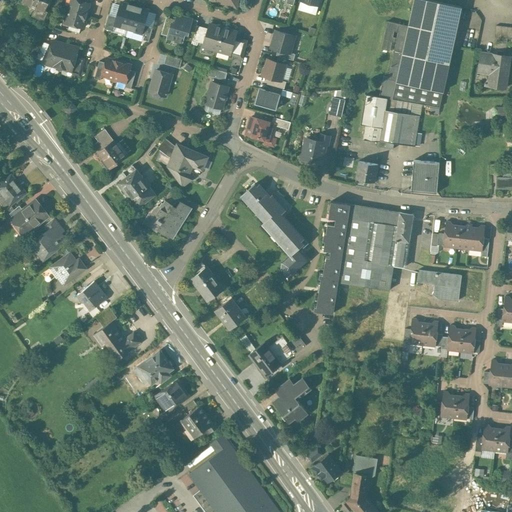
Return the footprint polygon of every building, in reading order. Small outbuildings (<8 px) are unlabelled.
[(49,0),(22,0),(23,1),(36,7),(32,15),(44,21),(48,12),(45,10),(49,0)] [(79,0),(70,0),(68,10),(86,16),(90,3),(79,0)] [(462,7),(428,0),(414,0),(408,26),(396,81),(443,92),(462,7)] [(135,6),(121,2),(117,17),(115,25),(128,29),(135,6)] [(148,10),(135,6),(128,29),(142,33),(144,25),(148,10)] [(86,16),(68,10),(64,23),(69,24),(81,28),(83,28),(86,16)] [(109,14),(104,29),(113,31),(115,25),(117,17),(109,14)] [(192,19),(181,15),(180,18),(177,17),(175,23),(172,23),(168,35),(168,38),(182,42),(185,33),(188,34),(189,28),(192,20),(192,19)] [(198,21),(192,20),(189,28),(195,30),(197,25),(198,21)] [(166,21),(162,33),(168,35),(172,23),(166,21)] [(408,26),(387,21),(381,49),(390,51),(392,41),(396,42),(388,77),(388,79),(396,81),(408,26)] [(81,28),(69,24),(68,30),(79,33),(81,28)] [(223,27),(210,24),(208,28),(204,44),(203,47),(217,50),(223,27)] [(153,27),(144,25),(142,33),(144,33),(142,40),(149,42),(153,27)] [(208,28),(197,25),(195,30),(192,40),(204,44),(208,28)] [(511,27),(496,26),(494,37),(501,38),(500,43),(506,43),(506,39),(511,39),(511,27)] [(237,31),(223,27),(217,50),(230,54),(235,37),(237,31)] [(295,36),(276,30),(271,47),(278,49),(290,53),(290,52),(295,36)] [(247,41),(235,37),(230,54),(242,58),(247,41)] [(66,45),(53,41),(46,64),(60,68),(66,45)] [(43,42),(36,58),(42,61),(49,44),(43,42)] [(78,48),(66,45),(60,68),(71,71),(76,56),(78,48)] [(290,53),(278,49),(276,55),(293,60),(295,54),(290,52),(290,53)] [(510,57),(493,54),(481,53),(479,69),(491,70),(489,86),(505,88),(510,57)] [(182,59),(167,55),(164,64),(179,68),(182,59)] [(84,59),(76,56),(71,71),(73,74),(80,76),(84,59)] [(119,61),(107,57),(105,63),(101,76),(102,76),(114,79),(119,61)] [(286,64),(267,59),(263,75),(269,77),(281,80),(286,64)] [(105,63),(99,61),(94,78),(100,80),(102,76),(101,76),(105,63)] [(132,65),(119,61),(114,79),(126,83),(130,70),(132,65)] [(227,72),(210,67),(208,75),(225,80),(227,72)] [(136,72),(130,70),(126,83),(125,87),(131,89),(136,72)] [(172,74),(156,70),(150,92),(165,96),(172,74)] [(388,77),(384,76),(379,97),(413,102),(440,107),(443,92),(396,81),(388,79),(388,77)] [(281,80),(269,77),(267,84),(284,89),(286,82),(281,80)] [(228,86),(212,81),(206,104),(222,108),(224,100),(226,99),(227,96),(226,94),(228,86)] [(280,96),(265,92),(266,90),(259,88),(255,103),(276,109),(280,96)] [(307,96),(301,95),(298,105),(304,106),(307,96)] [(379,97),(365,95),(361,124),(366,125),(363,140),(377,142),(377,146),(393,149),(394,142),(406,144),(411,114),(413,102),(379,97)] [(345,99),(333,97),(329,114),(341,117),(345,99)] [(70,102),(65,109),(71,114),(77,108),(70,102)] [(499,116),(510,115),(510,105),(498,106),(499,116)] [(411,114),(406,144),(415,146),(420,116),(411,114)] [(272,123),(251,117),(246,134),(271,141),(275,126),(276,124),(272,123)] [(291,122),(274,117),(272,123),(276,124),(275,126),(289,130),(291,122)] [(113,140),(105,129),(94,137),(98,141),(103,148),(113,140)] [(320,141),(306,138),(302,159),(321,163),(326,144),(328,144),(329,136),(322,135),(320,141)] [(176,147),(165,138),(157,148),(168,156),(172,158),(176,147)] [(103,148),(98,151),(103,158),(101,160),(108,169),(126,156),(113,140),(103,148)] [(103,148),(98,141),(93,145),(98,151),(103,148)] [(207,157),(178,144),(176,147),(172,158),(168,166),(182,185),(191,178),(185,169),(188,163),(202,169),(207,157)] [(380,163),(360,159),(356,182),(371,182),(371,180),(377,181),(380,163)] [(440,161),(415,159),(412,189),(437,192),(440,161)] [(132,165),(123,172),(127,177),(136,170),(132,165)] [(127,177),(119,183),(125,192),(126,191),(132,198),(131,199),(137,208),(155,194),(148,186),(142,179),(143,178),(136,170),(127,177)] [(5,171),(0,175),(0,183),(9,176),(5,171)] [(511,173),(503,173),(503,177),(496,177),(496,188),(511,188),(511,173)] [(26,192),(12,174),(9,176),(0,183),(0,199),(6,208),(26,192)] [(260,217),(278,203),(272,195),(268,199),(255,184),(241,196),(260,217)] [(14,217),(13,217),(15,219),(26,232),(47,215),(35,200),(23,209),(14,217)] [(177,207),(166,201),(148,215),(146,218),(152,225),(155,228),(159,222),(160,222),(162,220),(161,219),(164,218),(166,220),(165,231),(173,236),(186,214),(185,214),(178,209),(179,209),(177,207)] [(188,206),(180,201),(177,207),(179,209),(178,209),(185,214),(189,207),(189,206),(188,206)] [(329,237),(344,240),(350,204),(331,201),(330,212),(336,213),(335,224),(328,223),(326,233),(330,234),(329,237)] [(278,203),(260,217),(265,222),(262,224),(290,255),(283,261),(283,262),(282,264),(281,265),(281,266),(282,268),(282,269),(283,271),(284,272),(285,273),(286,273),(287,274),(289,274),(291,274),(292,273),(293,273),(294,272),(307,260),(298,249),(304,244),(279,215),(285,210),(278,203)] [(23,209),(20,205),(10,212),(14,217),(23,209)] [(400,212),(351,205),(344,240),(339,283),(389,290),(393,265),(405,267),(413,214),(400,212)] [(10,212),(5,216),(10,223),(15,219),(13,217),(14,217),(10,212)] [(61,227),(54,218),(45,225),(48,230),(52,235),(58,230),(61,227)] [(453,225),(450,222),(446,221),(445,233),(443,245),(443,246),(456,247),(459,226),(453,225)] [(465,227),(459,226),(456,247),(469,249),(472,224),(468,224),(465,227)] [(481,225),(477,228),(472,228),(472,224),(469,249),(482,250),(484,238),(485,226),(481,225)] [(58,230),(52,235),(48,230),(36,239),(35,237),(33,239),(34,240),(32,242),(44,258),(67,241),(58,230)] [(344,240),(329,237),(328,241),(325,240),(324,250),(331,251),(329,262),(325,261),(323,275),(325,275),(338,277),(344,240)] [(489,238),(484,238),(482,250),(481,256),(487,256),(489,238)] [(511,248),(505,248),(502,283),(511,284),(511,248)] [(78,263),(70,252),(51,266),(64,283),(86,267),(81,261),(78,263)] [(202,263),(192,270),(196,275),(206,268),(202,263)] [(222,290),(206,268),(196,275),(191,279),(207,301),(222,290)] [(461,275),(418,270),(417,282),(435,284),(434,291),(432,293),(438,297),(459,300),(461,275)] [(338,277),(325,275),(325,278),(321,278),(317,307),(319,308),(319,312),(333,314),(338,277)] [(94,282),(78,294),(83,301),(86,300),(91,307),(90,308),(91,309),(106,297),(94,282)] [(511,300),(509,297),(505,296),(504,308),(502,320),(502,321),(511,321),(511,300)] [(231,299),(215,311),(223,321),(224,320),(230,328),(229,329),(229,330),(245,318),(231,299)] [(98,313),(104,323),(117,315),(111,305),(98,313)] [(419,323),(416,319),(412,319),(411,329),(409,343),(422,345),(425,323),(419,323)] [(124,339),(111,321),(94,333),(94,334),(99,331),(118,358),(141,341),(134,331),(124,339)] [(431,324),(425,323),(422,345),(435,346),(436,346),(437,334),(438,322),(434,321),(431,324)] [(463,330),(457,329),(454,325),(450,325),(449,337),(447,349),(460,351),(463,330)] [(472,328),(468,330),(463,330),(460,351),(473,352),(475,340),(476,328),(472,328)] [(411,329),(405,329),(402,353),(408,353),(409,343),(411,329)] [(246,334),(240,338),(248,351),(254,348),(246,334)] [(264,343),(248,355),(249,355),(265,376),(264,376),(265,377),(296,354),(295,353),(288,343),(283,336),(268,347),(264,343)] [(298,336),(288,343),(295,353),(305,346),(298,336)] [(165,359),(158,349),(136,366),(141,374),(139,376),(144,383),(149,380),(152,383),(159,377),(161,381),(169,375),(167,371),(172,367),(171,366),(171,363),(169,361),(165,359)] [(496,360),(491,360),(490,372),(489,384),(502,386),(504,364),(498,364),(496,360)] [(511,363),(510,365),(504,364),(502,386),(511,386),(511,363)] [(284,394),(273,401),(289,422),(295,417),(298,420),(307,413),(296,399),(310,388),(303,378),(295,384),(295,385),(294,386),(284,394)] [(289,379),(279,387),(279,388),(284,394),(294,386),(289,379)] [(176,380),(155,395),(156,396),(157,395),(161,401),(160,401),(161,403),(165,399),(171,408),(188,396),(179,384),(176,380)] [(454,417),(456,396),(450,395),(447,392),(443,391),(442,403),(441,415),(440,416),(454,417)] [(456,396),(454,417),(467,419),(467,418),(468,406),(469,394),(466,394),(462,397),(456,396)] [(86,395),(81,399),(89,410),(91,409),(86,402),(89,400),(86,395)] [(94,407),(89,400),(86,402),(91,409),(94,407)] [(200,405),(183,418),(190,428),(186,431),(192,438),(204,429),(213,422),(200,405)] [(89,413),(85,416),(91,424),(95,421),(89,413)] [(214,422),(204,429),(208,434),(219,426),(215,420),(213,422),(214,422)] [(491,428),(488,425),(484,424),(483,436),(481,448),(481,449),(494,450),(497,429),(491,428)] [(506,427),(503,430),(497,429),(494,450),(508,452),(508,451),(509,439),(510,427),(506,427)] [(279,511),(223,434),(211,443),(217,453),(190,473),(201,489),(193,495),(206,511),(279,511)] [(317,448),(308,455),(312,462),(322,454),(317,448)] [(328,454),(311,467),(318,475),(319,474),(322,478),(324,476),(328,481),(327,481),(328,482),(341,472),(341,471),(328,455),(329,455),(328,454)] [(377,459),(357,456),(357,455),(356,455),(353,473),(355,474),(355,473),(368,476),(372,476),(374,475),(377,459)] [(347,472),(341,472),(339,485),(353,487),(355,474),(353,473),(347,472)] [(353,487),(351,497),(346,501),(346,502),(346,503),(345,502),(345,503),(344,504),(343,505),(348,511),(349,510),(350,509),(351,509),(352,507),(356,511),(378,511),(365,496),(368,476),(355,473),(353,487)]
